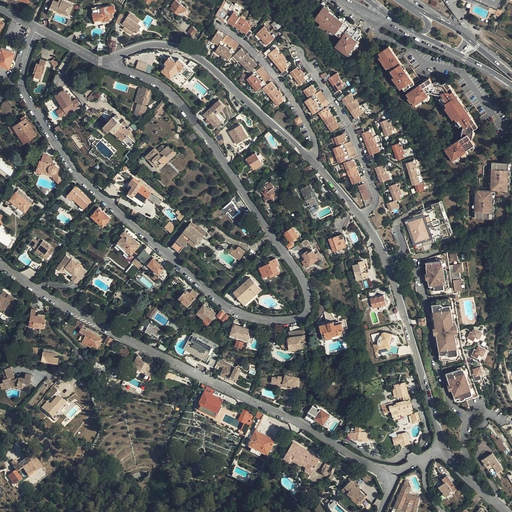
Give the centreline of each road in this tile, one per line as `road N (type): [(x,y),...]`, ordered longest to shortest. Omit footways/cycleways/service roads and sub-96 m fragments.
road 1 (residential): [(110,60),(181,102),(305,281),(311,298),(302,320),(262,321),(212,295),(62,154),(22,87),(31,43)]
road 2 (tertiary): [(110,60),(148,45),(188,51),(311,159),(373,235),(443,447)]
road 3 (residential): [(0,261),(170,363),(388,471)]
